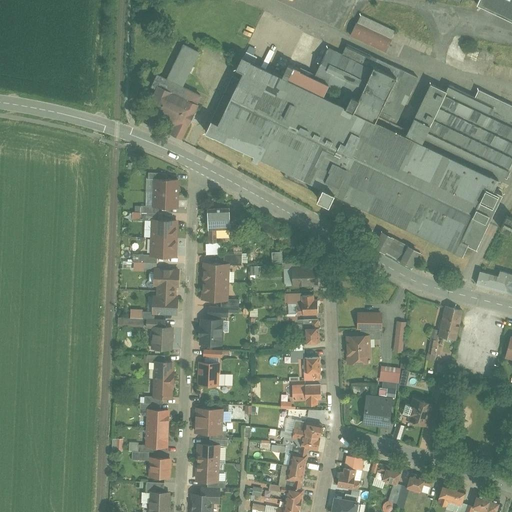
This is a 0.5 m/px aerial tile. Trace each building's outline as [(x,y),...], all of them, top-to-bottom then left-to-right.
[(511,0),(479,0),(478,4),(511,20),(511,0)] [(396,30),(362,14),(358,22),(352,35),(386,51),(392,38),(396,30)] [(419,77),(348,43),(343,54),(329,47),(315,77),(314,78),(329,85),(346,93),(343,100),(348,103),(347,106),(387,125),(392,116),(399,119),(419,77)] [(185,44),(168,79),(159,74),(153,86),(158,88),(154,97),(155,98),(145,119),(156,124),(158,118),(162,120),(164,117),(175,122),(175,121),(178,123),(177,126),(185,130),(189,121),(190,121),(193,113),(201,95),(183,86),(200,51),(199,50),(198,51),(195,50),(196,49),(185,44)] [(447,91),(423,142),(408,135),(387,125),(347,106),(324,95),(295,82),(301,70),(301,69),(289,63),(283,76),(250,61),(251,60),(243,56),(237,68),(244,71),(240,79),(233,76),(207,132),(215,136),(216,135),(255,154),(253,158),(258,161),(260,157),(299,176),(296,182),(314,191),(317,184),(323,187),(335,192),(455,250),(454,250),(463,254),(465,249),(474,253),(502,193),(494,189),(499,179),(511,185),(511,181),(511,124),(491,114),(495,106),(476,97),(450,85),(447,91)] [(329,85),(314,78),(315,77),(301,70),(295,82),(324,95),(329,85)] [(432,83),(408,135),(423,142),(447,91),(432,83)] [(511,105),(479,90),(476,97),(495,106),(491,114),(511,124),(511,105)] [(167,179),(156,178),(156,179),(155,206),(160,207),(178,207),(179,179),(167,179)] [(335,192),(323,187),(318,198),(330,203),(335,192)] [(230,208),(208,208),(209,229),(210,229),(210,243),(218,243),(217,237),(217,229),(230,229),(231,228),(230,208)] [(160,212),(142,212),(141,220),(154,220),(159,220),(160,212)] [(159,220),(154,220),(154,237),(177,238),(177,221),(159,220)] [(230,229),(217,229),(217,237),(230,236),(230,229)] [(393,238),(383,232),(376,246),(386,252),(387,251),(402,259),(402,260),(412,266),(417,256),(421,258),(423,254),(410,247),(410,246),(394,237),(393,238)] [(177,238),(154,237),(153,254),(153,255),(158,255),(176,256),(177,238)] [(282,252),(272,252),(272,262),(282,262),(282,252)] [(243,253),(225,254),(225,264),(229,264),(229,265),(242,265),(243,253)] [(153,254),(140,254),(140,262),(146,262),(154,262),(158,263),(158,255),(153,255),(153,254)] [(225,264),(206,263),(205,281),(228,282),(229,265),(229,264),(225,264)] [(259,267),(250,266),(250,275),(258,275),(259,267)] [(301,268),(294,268),(295,285),(318,284),(317,267),(301,268)] [(179,270),(156,269),(155,284),(159,285),(159,291),(175,291),(176,285),(179,286),(179,270)] [(499,276),(481,271),(477,284),(506,291),(510,273),(501,271),(499,276)] [(228,282),(205,281),(204,298),(222,299),(227,299),(228,282)] [(175,291),(159,291),(159,297),(155,296),(154,311),(154,312),(156,313),(177,313),(178,298),(175,297),(175,291)] [(285,293),(285,303),(297,303),(297,302),(302,302),(302,296),(302,293),(285,293)] [(302,296),(302,302),(303,314),(318,314),(317,300),(314,300),(313,295),(302,296)] [(240,299),(227,299),(222,299),(222,306),(228,307),(240,307),(240,299)] [(222,306),(210,306),(210,315),(228,316),(228,307),(222,306)] [(464,311),(446,306),(439,335),(457,339),(460,327),(456,326),(457,322),(461,323),(464,311)] [(144,309),(132,309),(131,317),(143,318),(144,311),(144,309)] [(382,313),(360,313),(360,329),(362,329),(369,329),(381,329),(382,313)] [(155,319),(148,318),(148,327),(154,327),(155,326),(166,327),(166,319),(155,319)] [(223,320),(203,319),(202,327),(201,327),(201,335),(202,335),(202,343),(222,344),(222,342),(224,340),(224,333),(222,331),(223,320)] [(319,319),(304,320),(304,324),(305,342),(320,341),(319,319)] [(407,322),(398,321),(395,352),(403,353),(407,322)] [(166,327),(155,326),(154,327),(154,348),(172,348),(173,327),(166,327)] [(362,337),(348,336),(349,359),(362,359),(362,356),(369,356),(370,359),(370,337),(369,337),(369,329),(362,329),(362,337)] [(438,340),(431,339),(429,353),(435,354),(438,340)] [(303,342),(291,342),(291,350),(292,350),(304,350),(303,342)] [(452,359),(446,357),(445,363),(440,362),(438,372),(448,375),(449,372),(448,372),(452,359)] [(321,358),(306,358),(307,380),(322,379),(321,358)] [(166,362),(157,361),(157,362),(156,379),(174,380),(174,372),(173,372),(173,362),(166,362)] [(220,363),(200,362),(200,384),(215,385),(216,378),(220,374),(220,363)] [(400,368),(381,366),(380,381),(399,383),(400,368)] [(174,380),(156,379),(155,396),(164,397),(172,397),(172,388),(174,388),(174,380)] [(307,398),(306,385),(293,386),(293,399),(307,398)] [(322,385),(306,385),(307,398),(307,402),(307,404),(319,404),(318,399),(322,398),(322,385)] [(446,387),(438,385),(434,401),(442,403),(446,387)] [(396,390),(387,389),(387,396),(396,397),(396,390)] [(155,396),(146,395),(145,403),(159,403),(159,404),(163,404),(164,397),(155,396)] [(387,399),(368,396),(366,419),(369,424),(389,426),(391,405),(386,405),(387,399)] [(434,404),(415,398),(413,406),(407,404),(406,403),(403,415),(404,415),(409,416),(408,419),(428,425),(433,411),(432,410),(434,404)] [(293,408),(293,399),(283,399),(282,407),(293,408)] [(230,404),(212,403),(212,409),(223,409),(223,411),(230,411),(230,404)] [(212,409),(198,408),(197,420),(223,421),(223,411),(223,409),(212,409)] [(159,409),(149,409),(149,410),(148,427),(168,428),(169,410),(159,409)] [(223,421),(197,420),(197,432),(211,432),(222,433),(222,431),(223,421)] [(323,424),(307,421),(306,422),(300,421),(299,426),(296,425),(294,432),(321,437),(323,424)] [(168,428),(148,427),(148,445),(157,446),(168,446),(168,428)] [(404,429),(397,427),(394,436),(401,438),(404,429)] [(229,431),(222,431),(222,433),(211,432),(210,438),(228,439),(229,431)] [(321,437),(294,432),(293,438),(297,439),(296,445),(302,446),(309,447),(319,449),(321,437)] [(210,444),(200,444),(199,462),(219,463),(220,445),(210,444)] [(296,445),(294,445),(290,465),(305,468),(309,447),(302,446),(296,445)] [(139,451),(133,451),(133,459),(150,460),(150,451),(139,451)] [(355,479),(361,480),(365,461),(351,457),(348,468),(357,470),(355,479)] [(171,458),(152,458),(151,476),(170,476),(171,458)] [(219,463),(199,462),(198,480),(209,480),(218,481),(218,480),(219,463)] [(401,470),(380,463),(378,470),(386,473),(384,480),(397,484),(401,470)] [(305,468),(290,465),(286,486),(301,489),(305,468)] [(348,468),(345,467),(344,473),(341,472),(338,485),(359,489),(361,480),(355,479),(357,470),(348,468)] [(433,480),(412,473),(408,487),(421,491),(423,484),(431,486),(433,480)] [(165,482),(147,481),(147,492),(152,492),(165,492),(165,482)] [(283,486),(269,483),(268,489),(282,491),(283,486)] [(466,490),(444,483),(440,498),(439,503),(447,505),(449,500),(461,504),(466,490)] [(208,486),(203,486),(202,494),(213,495),(220,496),(220,487),(208,486)] [(286,486),(283,486),(282,491),(282,492),(287,493),(286,500),(302,503),(303,497),(303,496),(304,489),(301,489),(286,486)] [(396,486),(392,499),(398,501),(402,487),(396,486)] [(403,486),(397,506),(402,507),(408,488),(403,486)] [(264,490),(250,487),(249,494),(263,497),(264,490)] [(165,492),(152,492),(151,499),(149,501),(149,507),(151,509),(150,511),(168,511),(170,492),(165,492)] [(202,494),(194,494),(192,511),(213,511),(214,509),(212,507),(213,495),(202,494)] [(496,511),(500,500),(478,494),(474,507),(474,508),(475,508),(487,511),(496,511)] [(355,511),(358,501),(336,498),(333,511),(355,511)] [(302,503),(286,500),(285,508),(279,507),(278,511),(299,511),(300,510),(301,510),(302,503)] [(431,502),(426,501),(423,510),(429,511),(431,502)] [(268,506),(254,503),(253,509),(267,511),(268,506)]
